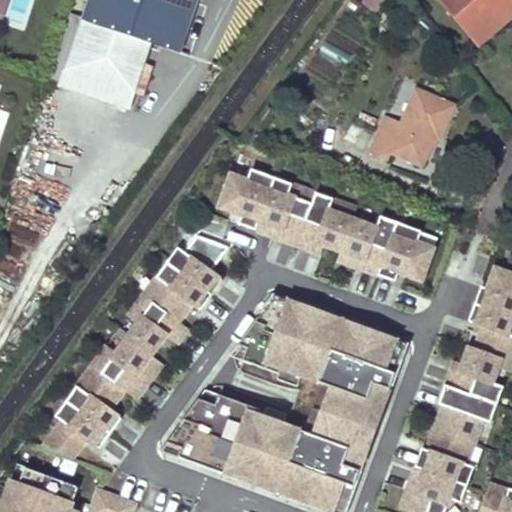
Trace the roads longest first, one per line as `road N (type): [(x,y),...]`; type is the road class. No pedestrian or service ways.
road 1 (residential): [(268,272),(148,440),(153,472),(215,494)]
road 2 (residential): [(364,511),(425,334)]
road 3 (residential): [(425,334),(268,272)]
